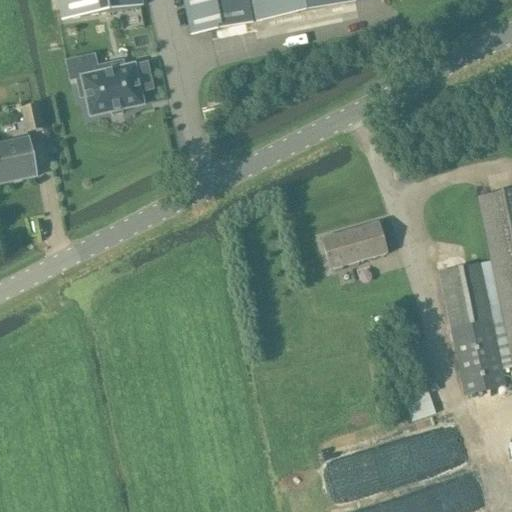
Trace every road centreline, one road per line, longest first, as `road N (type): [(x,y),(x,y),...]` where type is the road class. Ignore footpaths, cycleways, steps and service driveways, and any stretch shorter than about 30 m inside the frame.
road 1 (tertiary): [(0,295),(511,36)]
road 2 (track): [(511,489),(454,406),(359,115)]
road 3 (track): [(205,192),(168,0)]
